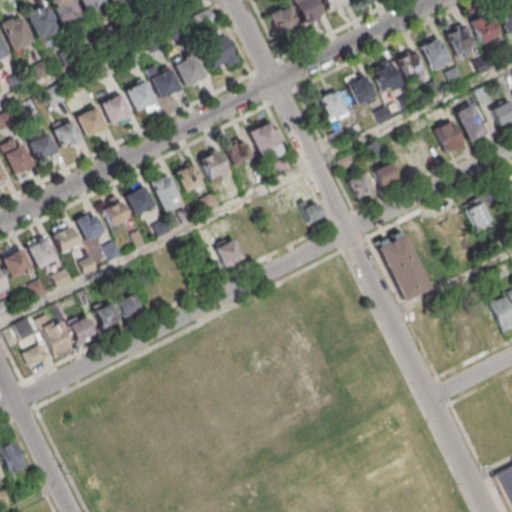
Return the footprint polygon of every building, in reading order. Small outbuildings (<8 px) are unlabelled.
[(79,19),(71,0),(48,0),(59,27),(79,19)] [(77,0),(82,13),(102,6),(100,0),(77,0)] [(163,0),(155,4),(162,17),(174,11),(168,0),(163,0)] [(174,0),(195,0),(179,8),(174,0)] [(320,15),(312,0),(289,0),(302,25),(320,15)] [(319,0),(322,9),(341,5),(340,0),(319,0)] [(37,40),(55,31),(42,4),(23,14),(37,40)] [(266,12),(276,36),(296,28),(287,4),(266,12)] [(504,34),(511,30),(511,8),(496,16),(504,34)] [(193,18),(209,10),(215,22),(199,30),(193,18)] [(131,17),(137,30),(149,24),(142,11),(131,17)] [(479,43),(497,33),(484,12),(467,23),(479,43)] [(30,44),(17,15),(0,22),(0,30),(10,52),(30,44)] [(105,30),(118,24),(125,37),(112,43),(105,30)] [(168,30),(181,24),(187,37),(174,43),(168,30)] [(453,59),(474,50),(463,24),(442,33),(453,59)] [(81,42),(94,35),(101,49),(88,55),(81,42)] [(143,42),(156,36),(163,49),(150,55),(143,42)] [(199,49),(222,37),(235,63),(225,68),(222,64),(209,70),(199,49)] [(429,70),(447,60),(435,37),(417,46),(429,70)] [(57,55),(70,49),(77,62),(64,68),(57,55)] [(119,55),(132,49),(138,62),(126,68),(119,55)] [(423,72),(412,50),(393,59),(405,82),(423,72)] [(172,67),(191,58),(202,79),(183,88),(172,67)] [(32,67),(45,61),(51,74),(38,80),(32,67)] [(368,70),(379,93),(398,85),(388,61),(368,70)] [(94,68),(107,62),(114,75),(101,81),(94,68)] [(147,81),(167,71),(177,92),(158,102),(147,81)] [(342,81),(356,107),(373,97),(360,72),(342,81)] [(7,80),(20,73),(26,87),(13,93),(7,80)] [(69,80),(82,74),(88,87),(75,93),(69,80)] [(123,92),(142,83),(153,104),(133,114),(123,92)] [(42,93),(57,86),(64,100),(50,108),(42,93)] [(345,114),(332,88),(315,96),(328,123),(345,114)] [(98,106),(117,96),(128,117),(109,127),(98,106)] [(496,127),(511,119),(511,113),(506,100),(487,109),(496,127)] [(469,140),(484,131),(467,104),(452,114),(469,140)] [(74,119),(93,109),(104,130),(84,140),(74,119)] [(0,128),(0,115),(8,112),(14,125),(1,131),(0,128)] [(49,132),(69,122),(79,143),(60,153),(49,132)] [(247,131),(258,157),(269,152),(271,157),(282,153),(268,122),(247,131)] [(441,152),(460,146),(453,122),(434,127),(441,152)] [(433,158),(420,128),(404,136),(417,165),(433,158)] [(26,145),(36,165),(56,155),(46,136),(31,144),(31,142),(26,145)] [(248,158),(239,139),(222,147),(232,166),(248,158)] [(1,156),(21,146),(31,168),(12,177),(1,156)] [(196,160),(210,183),(228,172),(214,149),(196,160)] [(399,175),(415,167),(406,149),(390,156),(399,175)] [(370,169),(376,186),(394,180),(388,163),(370,169)] [(173,172),(182,192),(199,184),(190,164),(173,172)] [(371,191),(359,168),(343,176),(354,199),(371,191)] [(168,198),(175,195),(166,174),(148,181),(161,212),(172,207),(168,198)] [(511,215),(511,175),(497,181),(511,216),(511,215)] [(143,211),(154,236),(164,232),(145,185),(123,194),(131,216),(143,211)] [(198,199),(204,211),(217,205),(211,193),(198,199)] [(128,222),(115,196),(97,205),(110,231),(128,222)] [(460,204),(472,228),(488,221),(476,197),(460,204)] [(299,207),(306,223),(320,216),(312,201),(299,207)] [(72,221),(83,241),(100,231),(89,211),(72,221)] [(418,261),(436,253),(421,223),(403,231),(418,261)] [(75,246),(68,224),(49,230),(56,252),(75,246)] [(220,266),(262,247),(254,230),(213,249),(220,266)] [(401,234),(399,235),(397,230),(388,235),(391,239),(385,241),(383,237),(373,242),(376,246),(374,247),(401,301),(428,288),(401,234)] [(34,269),(53,261),(42,237),(24,246),(34,269)] [(0,255),(0,256),(7,278),(28,272),(21,249),(0,255)] [(82,274),(94,268),(88,256),(76,262),(82,274)] [(50,275),(54,285),(67,280),(63,270),(50,275)] [(0,294),(8,291),(0,273),(0,294)] [(43,294),(38,280),(27,284),(31,298),(43,294)] [(122,318),(138,311),(130,294),(114,302),(122,318)] [(511,314),(502,296),(486,304),(500,332),(511,326),(511,314)] [(0,314),(9,310),(4,300),(0,301),(0,314)] [(160,356),(180,404),(126,426),(119,409),(74,427),(108,511),(142,511),(164,503),(154,479),(211,455),(214,463),(342,411),(296,300),(160,356)] [(116,321),(108,303),(91,310),(100,329),(116,321)] [(33,319),(52,358),(69,349),(55,320),(48,323),(44,314),(33,319)] [(65,324),(75,343),(92,334),(82,315),(65,324)] [(17,339),(30,333),(24,318),(11,324),(17,339)] [(463,350),(480,339),(468,318),(450,329),(463,350)] [(19,353),(27,366),(43,357),(35,344),(19,353)] [(0,461),(0,443),(10,439),(24,467),(7,476),(0,461)] [(507,511),(511,511),(511,468),(491,479),(507,511)]
